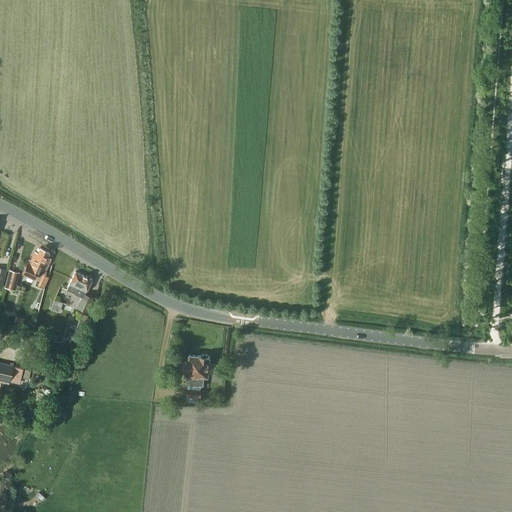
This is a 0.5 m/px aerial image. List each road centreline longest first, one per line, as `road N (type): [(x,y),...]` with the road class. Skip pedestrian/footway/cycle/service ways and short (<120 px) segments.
road 1 (tertiary): [(0,206),(154,296),(243,320)]
road 2 (tertiary): [(511,349),(243,320)]
